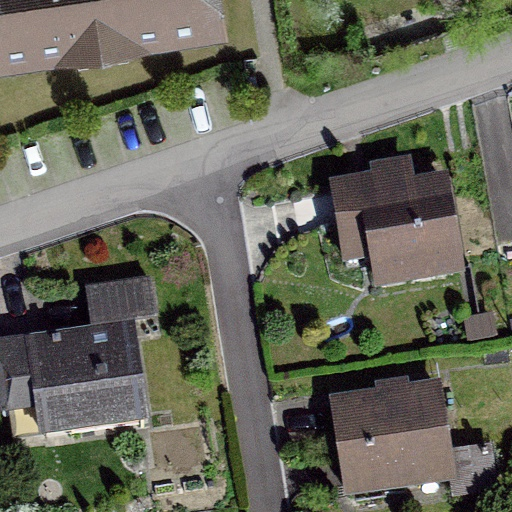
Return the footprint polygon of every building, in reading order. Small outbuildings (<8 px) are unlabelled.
[(0,0),(0,54),(213,24),(209,0),(0,0)] [(373,256),(378,284),(458,271),(444,185),(410,190),(408,179),(334,191),(345,261),(373,256)] [(0,410),(38,405),(42,437),(139,424),(142,427),(128,318),(154,315),(150,282),(92,290),(98,334),(0,346),(0,410)] [(497,339),(493,315),(465,320),(469,344),(497,339)] [(450,475),(454,496),(494,490),(487,450),(449,456),(439,391),(333,408),(346,492),(450,475)]
